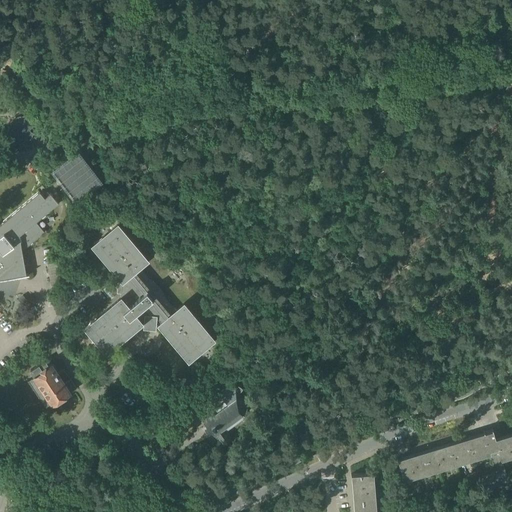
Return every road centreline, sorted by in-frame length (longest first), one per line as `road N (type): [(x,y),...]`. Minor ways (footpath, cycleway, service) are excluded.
road 1 (track): [(40,150),(181,96),(403,79),(511,57)]
road 2 (residential): [(511,393),(325,466)]
